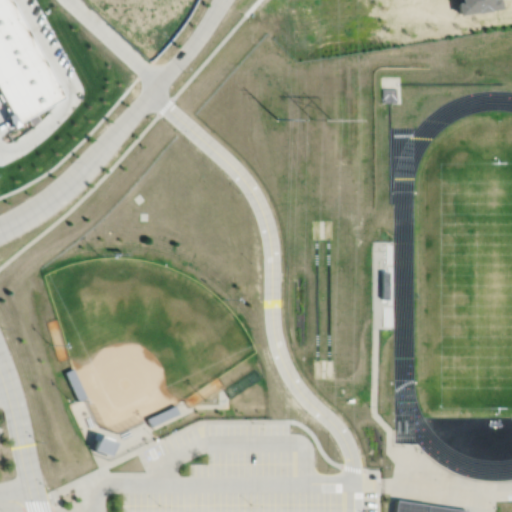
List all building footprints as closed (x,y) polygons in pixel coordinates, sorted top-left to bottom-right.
[(0,0),(7,0),(61,95),(14,121),(0,96),(0,0)] [(4,113),(7,111),(14,123),(10,125),(4,113)] [(148,426),(176,413),(173,405),(144,418),(148,426)] [(90,436),(107,442),(103,455),(86,449),(90,436)] [(388,511),(391,498),(462,511),(461,511),(388,511)]
